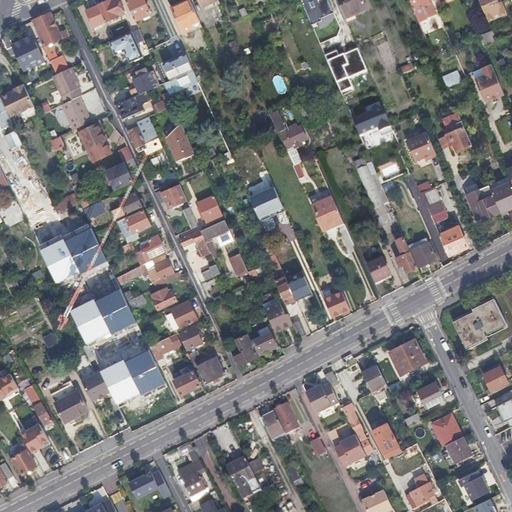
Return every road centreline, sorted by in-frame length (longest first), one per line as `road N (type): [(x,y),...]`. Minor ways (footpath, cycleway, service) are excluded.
road 1 (primary): [(417,300),(14,511)]
road 2 (residential): [(511,489),(417,300)]
